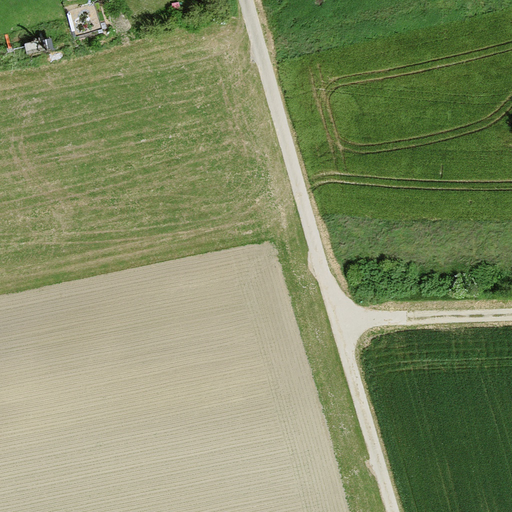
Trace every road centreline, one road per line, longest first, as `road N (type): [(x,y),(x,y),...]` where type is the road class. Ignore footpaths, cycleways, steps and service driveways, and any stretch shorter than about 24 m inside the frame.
road 1 (track): [(245,0),(394,511)]
road 2 (track): [(339,319),(511,313)]
